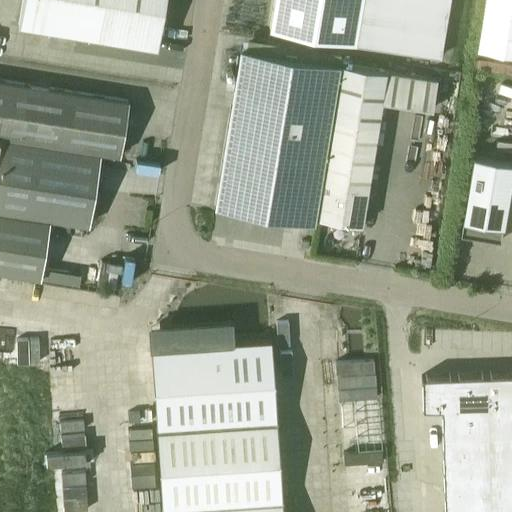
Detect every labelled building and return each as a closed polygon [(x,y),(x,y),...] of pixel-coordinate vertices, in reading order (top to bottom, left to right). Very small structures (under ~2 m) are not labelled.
[(164,0),(22,0),(18,25),(157,48),(164,0)] [(273,0),(269,29),(440,57),(449,0),(273,0)] [(511,0),(483,0),(476,51),(511,56),(511,0)] [(314,222),(315,215),(340,64),(241,48),(215,206),(314,222)] [(432,109),(436,80),(340,64),(315,215),(318,216),(318,217),(361,224),(381,101),(432,109)] [(0,137),(0,138),(0,139),(0,271),(40,278),(49,219),(88,225),(100,152),(119,156),(128,100),(0,79),(0,137)] [(500,241),(511,170),(511,161),(473,155),(460,235),(500,241)] [(162,511),(282,511),(271,340),(229,343),(228,331),(155,336),(156,348),(151,348),(162,511)] [(370,381),(371,367),(346,365),(345,380),(370,381)] [(511,511),(511,372),(421,375),(422,408),(441,408),(444,511),(511,511)] [(389,463),(378,387),(356,390),(358,404),(341,406),(350,468),(389,463)]
